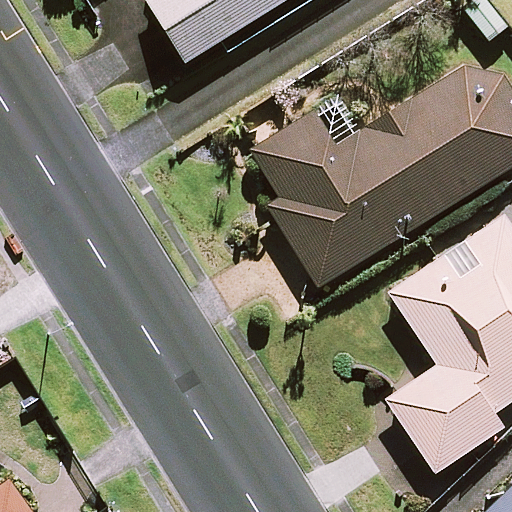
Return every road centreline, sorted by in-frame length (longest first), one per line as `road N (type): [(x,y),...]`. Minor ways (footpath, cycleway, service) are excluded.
road 1 (tertiary): [(0,98),(263,511)]
road 2 (unknown): [(30,145),(286,0)]
